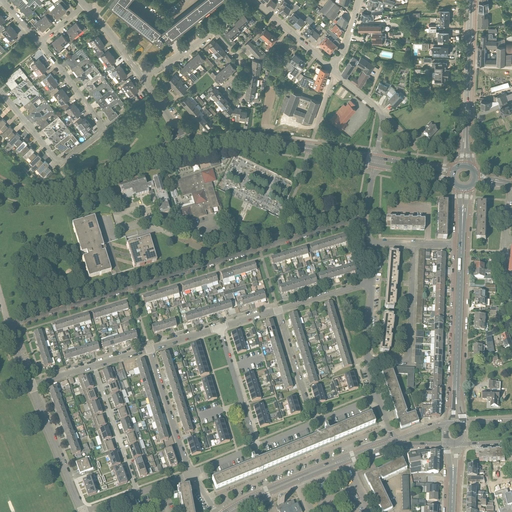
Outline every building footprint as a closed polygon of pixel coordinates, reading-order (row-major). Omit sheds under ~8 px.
[(20,9),(28,2),(25,0),(15,0),(13,2),(12,3),(15,5),(15,4),(20,9)] [(27,17),(33,11),(29,7),(35,1),(39,6),(42,3),(38,0),(29,0),(28,2),(20,9),(19,10),(22,12),(27,17)] [(53,5),(55,7),(62,15),(66,10),(64,8),(67,6),(61,0),(59,0),(55,3),(53,5)] [(199,0),(161,30),(140,13),(128,3),(130,0),(114,0),(109,6),(153,41),(155,38),(156,39),(155,40),(159,43),(161,41),(168,35),(172,39),(200,17),(221,0),(199,0)] [(271,9),(277,3),(276,2),(277,0),(270,0),(266,5),(271,9)] [(282,7),(279,11),(285,17),(291,8),(288,6),(289,5),(284,0),(280,5),(282,7)] [(339,14),(337,12),(340,8),(331,0),(328,0),(320,10),(333,21),(339,14)] [(372,10),(374,11),(379,11),(381,3),(377,1),(378,1),(374,0),(368,0),(367,6),(368,6),(367,9),(372,10)] [(478,11),(485,11),(490,10),(489,10),(495,8),(495,4),(489,5),(489,2),(488,0),(479,0),(479,2),(478,11)] [(57,19),(62,15),(55,7),(50,10),(49,9),(46,11),(51,17),(53,15),(57,19)] [(41,19),(47,27),(52,23),(49,19),(51,17),(46,11),(44,13),(45,15),(41,19)] [(478,25),(488,26),(489,17),(484,17),(485,11),(478,11),(478,25)] [(249,21),(253,24),(255,22),(247,12),(244,15),(244,14),(239,18),(245,25),(249,21)] [(288,19),(293,23),(299,16),(294,12),(288,19)] [(335,23),(343,29),(347,21),(341,15),(335,23)] [(299,16),(293,23),(298,28),(304,20),(299,16)] [(240,29),(245,25),(239,18),(234,23),(236,24),(240,29)] [(47,27),(41,19),(36,23),(34,21),(32,23),(37,29),(39,27),(43,31),(47,27)] [(82,30),(84,32),(87,29),(81,22),(78,24),(76,22),(71,26),(78,34),(82,30)] [(343,30),(343,29),(335,23),(333,25),(331,23),(328,27),(330,28),(338,35),(343,30)] [(2,32),(6,36),(13,29),(9,24),(5,28),(3,26),(0,28),(0,33),(2,32)] [(231,28),(237,35),(242,31),(240,29),(236,24),(231,28)] [(313,41),(319,34),(317,32),(322,27),(318,24),(314,29),(308,37),(313,41)] [(303,32),(308,37),(314,29),(309,25),(303,32)] [(67,36),(72,41),(75,39),(73,38),(78,34),(71,26),(66,30),(70,34),(67,36)] [(235,43),(232,39),(237,35),(231,28),(226,33),(227,33),(224,35),(237,50),(239,48),(235,43)] [(260,35),(265,40),(271,33),(265,28),(263,31),(261,29),(252,39),(255,41),(260,35)] [(6,36),(10,41),(8,42),(11,45),(16,40),(14,37),(18,34),(13,29),(6,36)] [(326,31),(330,34),(335,39),(337,37),(328,29),(326,31)] [(328,37),(330,34),(326,31),(324,33),(324,32),(322,34),(324,36),(322,39),(328,44),(331,40),(328,37)] [(266,46),(269,49),(274,43),(273,42),(276,38),(271,33),(265,40),(269,43),(266,46)] [(487,40),(496,40),(497,38),(496,38),(492,38),(493,34),(486,33),(486,35),(481,35),(481,45),(485,45),(487,45),(487,40)] [(69,44),(72,41),(67,36),(65,38),(62,34),(57,38),(65,48),(70,44),(69,44)] [(89,42),(93,46),(101,40),(97,35),(93,38),(91,35),(85,40),(87,43),(89,42)] [(65,48),(57,38),(52,42),(55,46),(53,48),(58,54),(64,48),(65,48)] [(213,52),(220,46),(216,41),(215,42),(213,39),(204,48),(206,51),(209,48),(213,52)] [(324,48),(328,44),(322,39),(319,43),(324,48)] [(331,40),(328,44),(324,48),(329,53),(339,42),(335,39),(333,41),(331,40)] [(97,55),(102,51),(101,48),(105,45),(101,40),(93,46),(96,51),(94,52),(97,55)] [(506,46),(497,46),(497,59),(490,59),(490,54),(485,53),(485,45),(481,45),(478,45),(477,64),(485,65),(497,65),(505,65),(505,64),(506,46)] [(214,59),(217,62),(219,60),(226,54),(224,51),(220,46),(213,52),(218,57),(214,59)] [(433,46),(432,54),(448,55),(448,48),(441,48),(441,47),(433,46)] [(71,68),(78,63),(75,59),(81,54),(84,58),(88,56),(82,48),(65,61),(67,63),(71,68)] [(252,59),(251,66),(260,67),(262,68),(264,55),(267,55),(259,48),(258,49),(258,50),(260,52),(255,57),(255,60),(252,59)] [(102,63),(104,61),(112,55),(108,50),(104,53),(102,51),(97,55),(99,58),(102,63)] [(211,67),(214,65),(201,51),(199,53),(198,53),(193,57),(200,64),(204,60),(211,67)] [(290,64),(293,67),(300,58),(294,54),(286,65),(288,67),(290,64)] [(108,70),(114,66),(112,63),(116,60),(112,55),(104,61),(107,66),(106,67),(108,70)] [(77,76),(84,71),(81,67),(87,62),(90,66),(94,64),(88,56),(84,58),(78,63),(71,68),(71,69),(73,71),(77,76)] [(195,68),(200,64),(193,57),(188,62),(195,68)] [(224,66),(231,73),(235,69),(235,68),(237,66),(229,57),(226,59),(229,62),(224,66)] [(355,65),(356,63),(357,64),(364,69),(358,79),(353,76),(350,81),(355,84),(361,89),(368,78),(370,75),(376,66),(362,57),(359,62),(357,60),(358,59),(352,57),(341,74),(347,77),(355,65)] [(298,72),(298,71),(305,62),(300,58),(293,67),(286,76),(291,80),(294,76),(295,76),(298,72)] [(31,65),(35,70),(43,64),(39,59),(35,62),(33,59),(27,64),(29,67),(31,65)] [(185,66),(182,69),(186,73),(188,75),(194,82),(198,79),(191,71),(195,68),(188,62),(184,66),(185,66)] [(39,79),(44,74),(43,72),(47,69),(43,64),(35,70),(38,75),(36,76),(39,79)] [(83,84),(90,79),(87,75),(93,70),(97,74),(100,72),(94,64),(90,66),(84,71),(77,76),(77,77),(79,79),(83,84)] [(113,78),(115,76),(123,70),(120,65),(115,68),(114,66),(108,70),(113,78)] [(226,77),(231,73),(224,66),(220,71),(226,77)] [(11,89),(18,84),(14,80),(20,75),(24,79),(27,77),(19,67),(6,78),(7,80),(4,82),(6,85),(7,84),(11,89)] [(318,74),(326,77),(328,71),(320,68),(318,72),(316,72),(316,73),(318,74)] [(119,85),(125,81),(123,78),(127,75),(123,70),(115,76),(119,81),(117,82),(119,85)] [(221,82),(226,77),(220,71),(215,75),(212,71),(210,74),(218,83),(220,81),(221,82)] [(90,92),(96,87),(93,83),(99,78),(102,82),(106,80),(100,72),(97,74),(90,79),(83,84),(83,85),(85,87),(90,92)] [(42,80),(46,85),(54,78),(50,73),(46,76),(44,74),(39,79),(41,81),(42,80)] [(315,80),(323,83),(326,77),(318,74),(315,80)] [(167,81),(171,86),(178,80),(174,75),(167,81)] [(323,83),(315,80),(308,77),(303,76),(299,80),(297,84),(306,87),(309,81),(314,83),(312,87),(321,90),(323,83)] [(17,97),(24,92),(20,88),(27,83),(30,87),(33,84),(27,77),(24,79),(18,84),(11,89),(11,90),(12,92),(13,92),(17,97)] [(50,94),(57,88),(55,86),(58,83),(54,78),(46,85),(49,88),(46,91),(49,95),(50,94)] [(96,100),(102,95),(99,91),(105,86),(109,90),(112,88),(106,80),(102,82),(96,87),(90,92),(89,93),(91,95),(92,95),(96,100)] [(125,92),(126,91),(135,85),(131,80),(127,83),(125,81),(119,85),(125,92)] [(171,86),(176,91),(182,85),(178,80),(171,86)] [(386,95),(390,87),(382,83),(380,82),(375,92),(383,95),(383,94),(386,95)] [(24,105),(30,100),(27,96),(33,91),(36,95),(39,92),(33,84),(30,87),(24,92),(17,97),(17,98),(19,100),(20,100),(24,105)] [(186,89),(188,87),(185,84),(184,84),(183,85),(182,85),(176,91),(180,95),(186,89)] [(128,97),(130,100),(136,96),(134,93),(139,90),(135,85),(126,91),(130,96),(128,97)] [(215,100),(221,94),(217,89),(217,90),(214,87),(205,96),(207,98),(211,95),(215,100)] [(54,95),(58,100),(66,93),(62,88),(59,90),(57,88),(50,94),(52,96),(54,95)] [(102,108),(110,102),(107,97),(111,94),(115,98),(118,96),(112,88),(109,90),(102,95),(96,100),(95,101),(97,103),(98,103),(102,108)] [(299,94),(290,92),(291,91),(287,90),(280,110),(292,115),(297,117),(295,121),(310,126),(318,102),(310,99),(310,98),(299,94)] [(245,100),(258,102),(258,99),(254,98),(255,92),(246,91),(245,97),(246,97),(245,100)] [(397,107),(404,99),(398,94),(396,91),(390,97),(389,99),(397,107)] [(30,113),(36,108),(33,103),(39,99),(42,103),(46,100),(39,92),(36,95),(30,100),(24,105),(23,106),(25,108),(26,108),(30,113)] [(62,108),(67,104),(66,101),(70,98),(66,93),(58,100),(61,104),(59,105),(62,108)] [(499,104),(509,100),(508,97),(506,93),(497,96),(499,102),(499,104)] [(215,100),(219,105),(226,99),(221,94),(215,100)] [(110,121),(118,115),(115,111),(114,112),(111,107),(117,102),(121,107),(124,104),(118,96),(115,98),(110,102),(102,108),(101,109),(103,111),(104,111),(108,116),(107,117),(110,121)] [(180,102),(185,107),(191,100),(187,96),(180,102)] [(222,111),(229,105),(230,103),(226,99),(219,105),(218,107),(221,111),(222,111)] [(36,121),(43,116),(39,111),(45,106),(49,111),(52,108),(46,100),(42,103),(43,103),(36,108),(30,113),(29,114),(31,116),(32,115),(36,121)] [(185,107),(189,111),(196,105),(191,100),(185,107)] [(347,123),(346,122),(356,110),(353,107),(355,104),(351,100),(342,111),(340,109),(330,120),(332,121),(332,122),(341,130),(347,123)] [(65,110),(69,114),(77,108),(73,103),(69,106),(67,104),(62,108),(64,111),(65,110)] [(503,115),(511,111),(511,107),(510,108),(509,104),(500,108),(501,109),(500,110),(500,112),(502,112),(503,115)] [(189,111),(193,116),(200,110),(196,105),(189,111)] [(233,118),(236,118),(237,108),(234,108),(233,109),(229,105),(222,111),(226,116),(227,115),(229,118),(232,115),(233,115),(233,118)] [(43,129),(49,124),(45,119),(52,114),(55,119),(58,116),(52,108),(49,111),(43,116),(36,121),(38,124),(38,123),(43,129)] [(73,123),(79,118),(77,116),(81,113),(77,108),(69,114),(73,119),(71,120),(73,123)] [(239,119),(245,120),(247,111),(240,110),(240,109),(237,108),(236,118),(235,121),(239,121),(239,119)] [(196,122),(202,116),(198,112),(200,110),(193,116),(191,117),(196,122)] [(49,137),(55,131),(52,127),(58,122),(61,127),(65,124),(58,116),(55,119),(49,124),(43,129),(42,129),(44,132),(45,131),(49,137)] [(196,122),(200,127),(207,121),(202,116),(196,122)] [(77,124),(81,129),(89,123),(85,117),(81,121),(79,118),(73,123),(75,125),(77,124)] [(215,128),(215,127),(211,127),(210,126),(211,126),(207,121),(200,127),(204,131),(206,130),(208,131),(214,131),(214,130),(215,130),(215,129),(215,128)] [(433,124),(431,122),(427,126),(429,128),(424,134),(429,140),(437,131),(431,126),(433,125),(432,125),(433,124)] [(84,134),(83,135),(85,138),(91,133),(89,131),(93,128),(89,123),(81,129),(84,134)] [(55,144),(62,139),(58,135),(64,130),(68,134),(71,132),(65,124),(61,127),(55,131),(49,137),(48,137),(50,140),(51,139),(55,144)] [(10,139),(15,134),(11,131),(13,129),(9,125),(8,127),(3,132),(1,134),(4,137),(6,136),(10,139)] [(17,146),(22,141),(18,138),(20,136),(17,132),(15,134),(10,139),(8,141),(12,144),(13,143),(17,146)] [(62,153),(68,148),(64,143),(71,138),(74,143),(77,140),(71,132),(68,134),(62,139),(55,144),(54,145),(56,148),(57,147),(62,153)] [(24,153),(29,148),(25,145),(27,143),(24,139),(22,141),(17,146),(15,148),(19,151),(20,150),(24,153)] [(31,160),(36,155),(32,152),(34,150),(31,146),(29,148),(24,153),(22,155),(26,158),(28,157),(31,160)] [(38,167),(43,162),(40,159),(41,157),(38,153),(36,155),(31,160),(29,162),(33,165),(35,164),(38,167)] [(40,172),(42,171),(46,175),(51,170),(47,166),(48,164),(45,160),(43,162),(38,167),(36,169),(40,172)] [(194,204),(178,209),(182,223),(204,216),(203,211),(217,206),(219,206),(212,183),(216,181),(213,169),(201,173),(201,174),(177,181),(182,197),(191,194),(194,204)] [(153,183),(146,185),(144,178),(139,179),(134,181),(129,182),(124,184),(119,185),(122,193),(124,200),(129,199),(134,197),(139,196),(144,194),(149,193),(148,190),(150,189),(151,190),(154,189),(156,198),(153,198),(155,204),(158,203),(159,205),(158,205),(161,215),(170,212),(168,206),(167,203),(169,202),(168,197),(166,192),(164,192),(159,178),(152,180),(153,183)] [(447,230),(447,221),(447,202),(438,202),(438,220),(437,239),(447,239),(447,230)] [(486,231),(486,222),(487,203),(478,203),(477,221),(477,240),(486,240),(486,231)] [(111,271),(105,251),(102,252),(101,248),(104,247),(103,244),(95,217),(85,220),(82,221),(72,224),(81,254),(87,252),(88,256),(83,258),(89,278),(99,275),(102,274),(111,271)] [(390,229),(416,230),(424,230),(424,221),(391,220),(391,219),(386,218),(386,222),(388,222),(388,226),(390,226),(390,229)] [(341,245),(347,243),(345,235),(339,237),(341,245)] [(105,251),(111,271),(133,264),(127,244),(125,237),(103,244),(104,247),(101,248),(102,252),(105,251)] [(157,261),(155,256),(151,242),(150,237),(147,238),(139,240),(137,241),(130,243),(127,244),(133,264),(134,268),(137,267),(144,265),(147,264),(154,262),(157,261)] [(335,246),(341,245),(339,237),(333,239),(335,246)] [(330,248),(335,246),(333,239),(327,241),(330,248)] [(324,250),(330,248),(327,241),(322,242),(324,250)] [(318,252),(324,250),(322,242),(316,244),(318,252)] [(312,254),(318,252),(316,244),(310,246),(310,247),(308,248),(310,253),(312,253),(312,254)] [(308,254),(310,253),(308,248),(306,249),(306,247),(300,249),(302,257),(308,255),(308,254)] [(297,258),(302,257),(300,249),(294,251),(297,258)] [(291,260),(297,258),(294,251),(288,253),(291,260)] [(397,287),(397,281),(398,274),(396,274),(396,271),(397,269),(398,269),(399,262),(399,256),(398,256),(398,253),(389,252),(388,271),(386,289),(385,308),(394,309),(394,306),(395,306),(396,299),(396,293),(395,293),(395,290),(395,287),(397,287)] [(285,262),(291,260),(288,253),(283,254),(285,262)] [(279,264),(285,262),(283,254),(277,256),(279,264)] [(275,265),(279,264),(277,256),(271,258),(273,265),(272,265),(274,271),(277,270),(275,265)] [(475,271),(489,271),(489,269),(484,269),(484,265),(486,265),(486,262),(479,261),(478,265),(475,265),(475,271)] [(348,265),(350,273),(356,272),(353,264),(348,265)] [(344,275),(350,273),(348,265),(342,267),(344,275)] [(338,277),(344,275),(342,267),(336,269),(338,277)] [(333,279),(338,277),(336,269),(330,271),(333,279)] [(327,280),(333,279),(330,271),(325,273),(327,280)] [(305,287),(311,285),(309,277),(308,275),(305,276),(304,273),(301,274),(305,287)] [(316,280),(318,279),(316,273),(314,274),(314,276),(309,277),(311,285),(317,284),(316,280)] [(321,282),(327,280),(325,273),(319,274),(318,273),(316,273),(318,279),(320,279),(321,282)] [(299,289),(305,287),(301,274),(298,274),(299,278),(296,279),(297,281),(299,289)] [(294,291),(299,289),(297,281),(291,283),(294,291)] [(288,292),(294,291),(291,283),(285,285),(288,292)] [(282,294),(288,292),(285,285),(280,286),(282,294)] [(171,288),(173,296),(179,294),(177,287),(171,288)] [(168,298),(173,296),(171,288),(165,290),(168,298)] [(121,304),(123,311),(129,310),(126,302),(121,304)] [(117,313),(123,311),(121,304),(115,306),(117,313)] [(112,315),(117,313),(115,306),(109,307),(112,315)] [(106,317),(112,315),(109,307),(104,309),(106,317)] [(94,320),(100,318),(98,311),(92,313),(94,320)] [(290,321),(298,319),(296,313),(289,316),(290,321)] [(391,336),(391,334),(391,331),(392,331),(393,325),(394,318),(393,318),(393,315),(384,314),(382,333),(380,351),(389,352),(389,349),(390,350),(391,343),(392,337),(391,336)] [(292,327),(300,325),(298,319),(290,321),(292,327)] [(266,329),(274,327),(272,321),(264,323),(266,329)] [(56,332),(62,330),(60,322),(54,324),(54,325),(53,326),(54,331),(56,331),(56,332)] [(294,333),(302,331),(300,325),(292,327),(294,333)] [(333,334),(340,331),(339,326),(331,328),(333,334)] [(268,335),(276,333),(274,327),(266,329),(266,330),(265,330),(265,331),(265,332),(266,336),(268,335)] [(233,339),(242,336),(240,331),(231,333),(233,339)] [(296,339),(303,336),(302,331),(294,333),(296,339)] [(270,341),(278,339),(276,333),(268,335),(270,341)] [(499,345),(510,341),(508,334),(501,337),(502,340),(498,341),(499,345)] [(298,345),(305,342),(308,341),(306,336),(303,336),(296,339),(298,345)] [(272,347),(279,345),(278,339),(270,341),(272,347)] [(511,345),(510,341),(499,345),(501,349),(505,348),(505,350),(511,347),(511,345)] [(299,350),(307,348),(305,342),(298,345),(299,350)] [(192,351),(201,348),(200,343),(191,346),(192,351)] [(274,354),(281,351),(279,345),(272,347),(274,354)] [(246,352),(245,346),(236,349),(237,355),(246,352)] [(301,356),(309,354),(307,348),(299,350),(301,356)] [(275,360),(283,357),(281,351),(274,354),(275,360)] [(162,361),(170,359),(172,358),(171,353),(169,354),(168,352),(160,355),(162,361)] [(303,362),(311,359),(309,354),(301,356),(303,362)] [(277,366),(285,363),(283,357),(275,360),(277,366)] [(164,367),(172,365),(170,359),(162,361),(164,367)] [(305,368),(312,365),(311,359),(303,362),(305,368)] [(138,368),(146,366),(144,360),(136,362),(138,368)] [(279,372),(287,369),(285,363),(277,366),(279,372)] [(166,373),(174,371),(172,365),(164,367),(166,373)] [(306,373),(314,371),(312,365),(305,368),(306,373)] [(140,374),(147,372),(146,366),(138,368),(140,374)] [(115,374),(113,368),(102,372),(104,378),(115,374)] [(206,375),(209,374),(208,369),(198,372),(200,377),(206,375)] [(281,378),(289,376),(287,369),(279,372),(281,378)] [(407,412),(404,404),(392,369),(382,373),(380,374),(400,431),(419,425),(415,413),(406,416),(405,412),(407,412)] [(168,379),(176,377),(174,371),(166,373),(168,379)] [(308,379),(316,377),(314,371),(306,373),(308,379)] [(142,380),(149,378),(147,372),(140,374),(142,380)] [(245,381),(254,378),(253,373),(244,376),(245,381)] [(353,373),(344,376),(346,381),(355,378),(353,373)] [(115,374),(104,378),(106,383),(112,381),(113,384),(118,382),(115,374)] [(83,375),(77,377),(81,386),(92,382),(90,377),(84,378),(83,375)] [(283,384),(291,382),(289,376),(281,378),(283,384)] [(170,385),(178,383),(176,377),(168,379),(170,385)] [(316,377),(308,379),(310,385),(318,382),(316,377)] [(144,386),(151,384),(149,378),(142,380),(144,386)] [(201,381),(203,386),(212,384),(210,378),(201,381)] [(123,388),(129,386),(127,379),(119,382),(120,385),(122,385),(123,388)] [(497,382),(497,381),(489,381),(489,389),(489,393),(483,393),(482,399),(487,399),(487,400),(489,400),(489,402),(491,402),(491,407),(498,407),(499,399),(500,397),(505,397),(505,389),(500,389),(500,382),(497,382)] [(81,386),(84,394),(89,392),(88,390),(94,388),(92,382),(81,386)] [(121,391),(118,382),(113,384),(108,386),(109,388),(108,389),(110,395),(116,393),(121,391)] [(291,382),(283,384),(285,390),(292,388),(291,382)] [(172,391),(180,389),(178,383),(170,385),(172,391)] [(356,383),(347,386),(349,392),(358,389),(356,383)] [(145,393),(153,390),(151,384),(144,386),(145,393)] [(322,392),(320,386),(311,389),(313,395),(322,392)] [(51,396),(58,393),(56,387),(48,390),(51,396)] [(122,390),(124,397),(132,395),(130,388),(122,390)] [(174,397),(181,395),(180,389),(172,391),(174,397)] [(147,399),(155,396),(153,390),(145,393),(147,399)] [(93,391),(89,392),(84,394),(87,403),(92,401),(98,399),(96,393),(94,394),(93,391)] [(124,399),(121,391),(116,393),(117,395),(111,397),(113,403),(124,399)] [(323,397),(322,392),(313,395),(315,400),(323,397)] [(53,401),(60,399),(58,393),(51,396),(53,401)] [(206,397),(208,402),(214,400),(217,399),(215,394),(206,397)] [(252,402),(261,399),(259,394),(250,397),(252,402)] [(176,404),(183,401),(181,395),(174,397),(176,404)] [(149,405),(157,402),(155,396),(147,399),(149,405)] [(295,397),(286,400),(288,405),(297,402),(295,397)] [(325,402),(323,397),(315,400),(317,405),(325,402)] [(55,407),(63,405),(60,399),(53,401),(55,407)] [(127,407),(124,399),(113,403),(115,409),(121,407),(122,409),(127,407)] [(92,401),(87,403),(90,411),(101,407),(99,402),(93,404),(92,401)] [(177,410),(185,407),(183,401),(176,404),(177,410)] [(151,411),(159,408),(157,402),(149,405),(151,411)] [(255,407),(253,407),(255,412),(264,410),(262,404),(255,407)] [(57,413),(65,411),(63,405),(55,407),(57,413)] [(101,407),(90,411),(93,420),(98,418),(97,415),(102,413),(101,407)] [(130,416),(127,407),(122,409),(117,411),(118,414),(117,414),(119,420),(125,418),(130,416)] [(179,416),(187,413),(185,407),(177,410),(179,416)] [(153,417),(161,414),(159,408),(151,411),(153,417)] [(299,408),(290,410),(291,416),(300,413),(299,408)] [(440,410),(421,409),(419,409),(419,412),(417,412),(419,419),(430,418),(430,417),(440,417),(440,416),(441,415),(441,414),(440,413),(440,410)] [(59,419),(67,417),(65,411),(57,413),(59,419)] [(181,422),(189,419),(187,413),(179,416),(181,422)] [(155,423),(163,421),(161,414),(153,417),(155,423)] [(281,463),(304,453),(329,443),(329,444),(333,442),(333,441),(361,430),(362,429),(375,424),(371,414),(333,430),(333,428),(320,434),(320,435),(262,459),(262,458),(249,463),(249,464),(212,480),(216,490),(258,473),(262,471),(281,463)] [(102,416),(98,418),(93,420),(96,428),(101,426),(107,424),(104,419),(103,419),(102,416)] [(133,424),(130,416),(125,418),(126,421),(120,423),(122,428),(133,424)] [(62,425),(69,423),(67,417),(59,419),(62,425)] [(183,428),(191,425),(189,419),(181,422),(183,428)] [(267,420),(258,423),(260,428),(269,425),(267,420)] [(157,429),(164,427),(163,421),(155,423),(157,429)] [(214,423),(216,429),(225,426),(223,421),(216,423),(215,423),(214,423)] [(64,431),(71,429),(69,423),(62,425),(64,431)] [(130,432),(130,435),(136,433),(133,424),(122,428),(124,434),(130,432)] [(191,425),(183,428),(185,434),(193,431),(191,425)] [(101,426),(96,428),(98,436),(109,433),(107,427),(102,429),(101,426)] [(159,435),(166,433),(164,427),(157,429),(159,435)] [(66,437),(74,435),(71,429),(64,431),(66,437)] [(109,433),(99,436),(101,445),(107,443),(106,440),(111,438),(109,433)] [(136,433),(130,435),(131,437),(126,439),(128,445),(134,443),(139,441),(136,433)] [(166,433),(159,435),(160,441),(168,439),(166,433)] [(68,443),(76,440),(74,435),(66,437),(68,443)] [(219,439),(221,444),(230,442),(228,436),(219,439)] [(189,446),(198,443),(196,437),(187,440),(189,446)] [(71,449),(78,446),(76,440),(68,443),(71,449)] [(139,441),(134,443),(134,446),(129,448),(131,454),(142,450),(139,441)] [(108,446),(107,443),(101,445),(104,453),(115,450),(113,444),(108,446)] [(78,446),(71,449),(73,455),(80,452),(78,446)] [(199,448),(190,451),(192,456),(201,453),(199,448)] [(171,449),(161,452),(163,458),(173,454),(171,449)] [(138,457),(139,460),(144,458),(144,459),(145,458),(142,450),(131,454),(133,459),(138,457)] [(479,462),(496,461),(496,463),(499,463),(499,461),(505,461),(505,451),(479,453),(479,451),(476,451),(476,457),(479,456),(479,462)] [(409,464),(424,461),(425,452),(407,455),(409,464)] [(438,474),(438,466),(439,461),(439,452),(425,452),(424,461),(409,464),(410,469),(411,474),(415,474),(417,473),(438,474)] [(111,455),(108,456),(110,462),(118,459),(116,453),(111,455)] [(175,460),(173,454),(163,458),(165,463),(175,460)] [(93,469),(91,464),(89,458),(87,459),(86,458),(85,459),(76,463),(78,469),(80,474),(84,473),(85,473),(85,474),(86,473),(87,473),(87,472),(93,469)] [(144,458),(139,460),(134,462),(136,467),(146,464),(144,459),(144,458)] [(110,462),(112,467),(115,466),(120,465),(118,459),(110,462)] [(386,511),(392,509),(390,505),(388,501),(386,497),(384,493),(382,489),(380,484),(379,481),(381,479),(382,481),(386,479),(390,477),(394,475),(399,473),(403,471),(407,469),(404,464),(402,459),(394,463),(390,465),(378,471),(377,470),(364,476),(368,486),(369,486),(371,489),(373,493),(375,497),(377,501),(379,506),(381,510),(381,511),(386,511)] [(177,466),(175,460),(165,463),(167,469),(177,466)] [(138,473),(148,470),(146,464),(136,467),(138,473)] [(116,470),(113,471),(115,476),(123,473),(121,468),(116,470)] [(150,475),(148,470),(138,473),(140,479),(150,475)] [(117,481),(119,486),(127,483),(125,478),(117,481)] [(425,494),(426,494),(429,494),(437,494),(438,487),(432,487),(432,484),(419,483),(419,487),(426,487),(425,494)] [(192,501),(191,496),(191,495),(190,491),(190,490),(190,491),(189,486),(178,488),(179,489),(177,490),(178,493),(179,498),(180,497),(180,498),(181,503),(182,508),(182,511),(193,511),(194,511),(193,506),(192,501)] [(86,492),(88,497),(96,494),(94,489),(86,492)] [(506,489),(494,493),(495,497),(501,495),(503,501),(511,499),(511,496),(511,493),(508,494),(506,489)] [(505,508),(499,510),(499,511),(504,511),(506,511),(507,511),(511,509),(511,505),(511,504),(511,499),(503,501),(505,508)] [(278,511),(301,511),(300,510),(298,504),(297,504),(294,505),(295,504),(293,501),(289,503),(288,502),(284,504),(283,502),(277,504),(278,506),(279,506),(279,507),(276,508),(277,511),(279,511),(278,511)] [(424,511),(436,511),(437,507),(426,506),(426,504),(418,503),(417,503),(417,505),(418,505),(418,507),(424,507),(424,511)]
